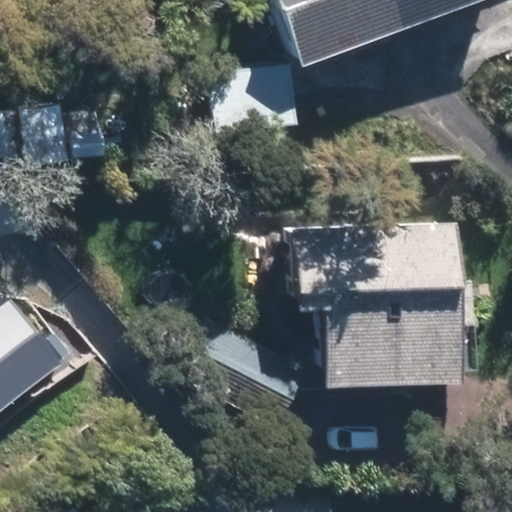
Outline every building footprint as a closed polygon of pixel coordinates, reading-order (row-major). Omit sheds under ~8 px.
[(273,0),(293,57),(461,0),(273,0)] [(295,67),(213,72),(217,129),(299,123),(295,67)] [(0,109),(0,169),(102,150),(91,92),(0,109)] [(466,224),(302,230),(305,315),(325,314),(328,390),(472,385),(466,224)] [(7,280),(0,285),(0,396),(61,350),(7,280)] [(307,369),(199,317),(170,378),(277,430),(307,369)]
